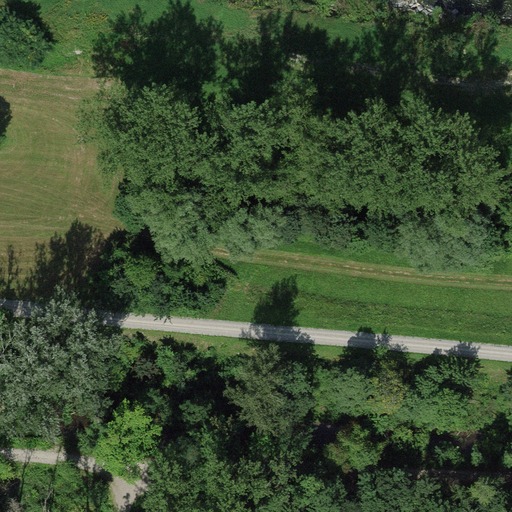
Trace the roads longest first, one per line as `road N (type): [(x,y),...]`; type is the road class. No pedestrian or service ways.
road 1 (track): [(0,309),(511,357)]
road 2 (track): [(511,280),(232,252),(127,229)]
